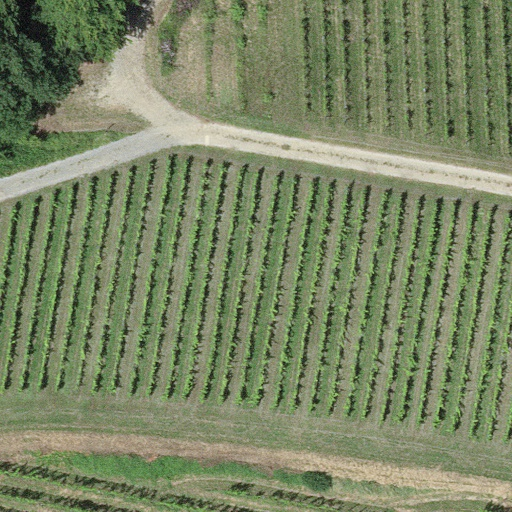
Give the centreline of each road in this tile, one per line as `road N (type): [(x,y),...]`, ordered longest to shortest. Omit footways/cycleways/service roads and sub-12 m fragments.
road 1 (track): [(0,423),(117,418),(511,473)]
road 2 (track): [(511,187),(172,122),(134,84),(127,40),(135,0)]
road 3 (track): [(172,122),(141,140),(0,186)]
